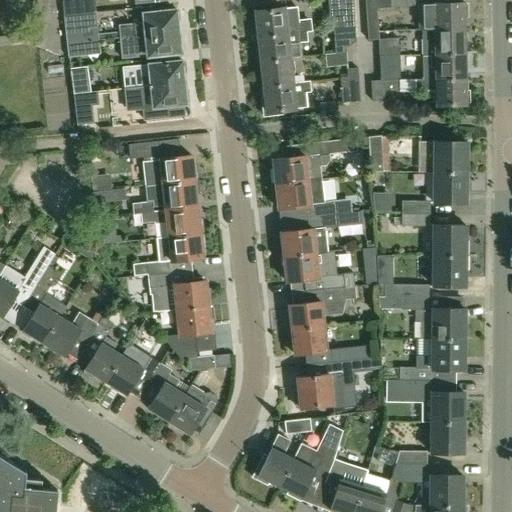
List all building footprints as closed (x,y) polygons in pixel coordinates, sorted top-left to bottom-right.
[(97,13),(95,0),(80,0),(63,2),(64,17),(97,13)] [(355,21),(353,0),(327,0),(328,7),(342,6),(343,22),(355,21)] [(391,8),(390,0),(364,0),(367,27),(378,26),(377,9),(391,8)] [(464,30),(463,19),(467,18),(467,6),(463,6),(463,4),(436,5),(419,5),(420,31),(464,30)] [(295,8),(256,12),(259,38),(298,33),(295,8)] [(179,32),(178,22),(181,22),(180,12),(177,12),(177,10),(146,13),(147,22),(118,25),(118,32),(119,38),(179,32)] [(335,54),(345,53),(345,49),(356,41),(355,21),(343,22),(344,27),(333,28),(335,53),(335,54)] [(99,34),(98,26),(66,30),(67,43),(85,42),(119,38),(118,32),(99,34)] [(379,39),(378,26),(367,27),(367,40),(378,39),(378,57),(398,56),(397,38),(379,39)] [(464,55),(464,30),(420,31),(414,31),(414,40),(422,40),(422,55),(431,54),(431,56),(464,55)] [(184,51),(183,41),(182,41),(180,41),(179,32),(119,38),(120,51),(121,59),(151,56),(151,57),(182,53),(181,51),(183,51),(184,51)] [(257,63),(261,62),(301,58),(298,33),(259,38),(260,49),(256,49),(257,63)] [(86,55),(85,42),(67,43),(69,57),(86,55)] [(335,54),(335,53),(324,54),(325,67),(346,65),(345,53),(335,54)] [(422,67),(422,53),(407,53),(408,67),(422,67)] [(465,80),(464,65),(464,55),(431,56),(431,67),(426,67),(427,80),(427,81),(465,80)] [(399,79),(398,56),(378,57),(380,81),(399,79)] [(292,84),(291,73),(303,72),(301,58),(261,62),(264,87),(292,84)] [(184,83),(183,73),(186,73),(185,63),(182,64),(182,62),(149,65),(150,76),(124,79),(125,89),(184,83)] [(71,68),(73,94),(93,92),(90,66),(71,68)] [(347,78),(358,77),(358,68),(347,69),(347,77),(347,78)] [(360,102),(358,77),(347,78),(347,77),(340,77),(341,103),(360,102)] [(400,91),(399,79),(380,81),(370,81),(372,102),(384,101),(384,92),(400,91)] [(465,105),(465,80),(427,81),(427,80),(415,80),(415,91),(438,91),(438,106),(465,105)] [(283,111),(307,109),(305,94),(311,93),(310,82),(292,84),(264,87),(265,99),(261,99),(263,117),(283,115),(283,111)] [(189,102),(188,92),(185,93),(184,83),(125,89),(126,99),(127,104),(125,105),(126,112),(138,111),(138,109),(186,104),(186,102),(189,102)] [(110,90),(93,92),(73,94),(73,95),(76,126),(99,123),(97,106),(102,105),(101,96),(110,95),(110,90)] [(373,171),(386,171),(384,138),(371,138),(373,171)] [(321,179),(319,166),(326,165),(329,160),(329,155),(345,153),(347,155),(354,155),(356,152),(358,152),(356,139),(308,144),(309,156),(272,160),(275,185),(321,179)] [(467,173),(467,142),(435,141),(435,142),(425,142),(425,172),(435,172),(467,173)] [(160,156),(158,142),(128,145),(130,159),(160,156)] [(194,180),(191,156),(160,159),(160,160),(143,162),(146,186),(194,180)] [(466,203),(467,173),(435,172),(434,202),(466,203)] [(324,202),(321,179),(275,185),(278,209),(304,206),(305,218),(336,215),(336,214),(335,201),(324,202)] [(197,207),(194,180),(146,186),(148,202),(140,203),(141,214),(197,207)] [(103,202),(102,191),(93,192),(94,203),(103,202)] [(401,213),(428,213),(428,201),(401,201),(401,213)] [(200,234),(197,209),(197,207),(141,214),(141,223),(154,221),(156,238),(200,234)] [(360,212),(336,214),(336,215),(305,218),(306,230),(281,233),(282,242),(277,243),(279,257),(283,257),(283,258),(327,252),(324,228),(362,224),(360,212)] [(428,225),(428,213),(401,213),(401,225),(428,225)] [(98,241),(98,243),(116,241),(113,216),(96,218),(96,225),(98,241)] [(434,225),(434,255),(465,256),(466,225),(434,225)] [(202,258),(200,234),(156,238),(158,262),(147,263),(148,275),(173,273),(171,261),(202,258)] [(99,245),(74,248),(93,259),(93,250),(99,249),(99,245)] [(0,316),(2,318),(13,300),(23,307),(48,267),(56,254),(45,248),(26,278),(5,265),(0,274),(0,316)] [(336,251),(327,252),(283,258),(286,282),(304,280),(305,292),(321,290),(344,288),(344,287),(343,274),(339,274),(336,251)] [(465,286),(465,256),(434,255),(433,286),(465,286)] [(43,344),(61,316),(67,308),(45,294),(59,273),(48,267),(23,307),(33,313),(22,331),(43,344)] [(377,284),(376,270),(364,271),(366,285),(377,284)] [(208,307),(205,281),(174,284),(173,273),(148,275),(152,313),(177,310),(208,307)] [(383,296),(400,297),(429,297),(429,296),(429,284),(383,284),(383,296)] [(325,327),(323,315),(341,313),(345,299),(355,298),(354,286),(344,287),(344,288),(321,290),(322,302),(289,306),(292,331),(325,327)] [(463,308),(463,297),(429,296),(429,297),(400,297),(400,309),(413,309),(413,322),(419,322),(419,338),(433,339),(465,339),(465,308),(463,308)] [(210,332),(208,307),(177,310),(179,335),(162,337),(182,359),(188,358),(197,357),(194,334),(210,332)] [(65,357),(76,340),(86,346),(100,324),(80,312),(73,323),(61,316),(43,344),(65,357)] [(106,383),(123,356),(103,343),(110,331),(100,324),(86,346),(96,353),(84,373),(84,374),(89,377),(92,377),(93,375),(106,383)] [(327,352),(325,327),(292,331),(294,355),(327,352)] [(464,370),(465,339),(433,339),(419,338),(416,338),(416,367),(399,367),(399,380),(432,381),(432,369),(464,370)] [(331,350),(332,363),(362,360),(374,358),(372,346),(331,350)] [(197,357),(188,358),(189,371),(214,368),(213,355),(197,357)] [(127,397),(138,379),(148,385),(162,364),(151,357),(144,369),(123,356),(106,383),(127,397)] [(356,385),(355,374),(363,373),(362,360),(332,363),(334,375),(297,379),(300,409),(333,405),(333,410),(346,409),(343,386),(356,385)] [(186,395),(185,395),(175,388),(180,380),(169,374),(172,370),(162,364),(148,385),(159,392),(148,409),(169,422),(186,395)] [(464,392),(432,392),(432,381),(399,380),(399,392),(423,392),(423,405),(432,405),(432,422),(464,423),(464,392)] [(189,435),(197,423),(202,427),(217,403),(216,395),(209,392),(205,393),(192,384),(185,395),(186,395),(169,422),(189,435)] [(312,433),(310,420),(300,421),(301,435),(312,433)] [(463,454),(464,423),(432,422),(431,453),(463,454)] [(324,484),(334,461),(333,460),(335,455),(342,432),(329,426),(316,452),(300,444),(292,459),(294,460),(280,488),(303,499),(313,479),(324,484)] [(269,483),(280,488),(294,460),(292,459),(284,455),(290,442),(278,436),(264,465),(261,463),(253,479),(268,486),(269,483)] [(400,450),(395,464),(426,464),(427,451),(400,450)] [(0,511),(54,511),(57,490),(40,488),(41,480),(25,478),(25,472),(0,456),(0,511)] [(337,511),(354,511),(363,487),(347,482),(352,468),(334,461),(324,484),(336,489),(330,510),(337,511)] [(426,475),(426,464),(395,464),(391,479),(392,479),(421,480),(425,480),(426,475)] [(462,506),(463,476),(430,475),(430,506),(462,506)] [(397,501),(397,502),(403,483),(392,479),(391,479),(390,480),(387,489),(364,482),(363,487),(354,511),(380,511),(383,504),(395,508),(397,501)] [(462,511),(462,506),(421,506),(409,505),(397,502),(397,501),(395,508),(393,511),(462,511)]
